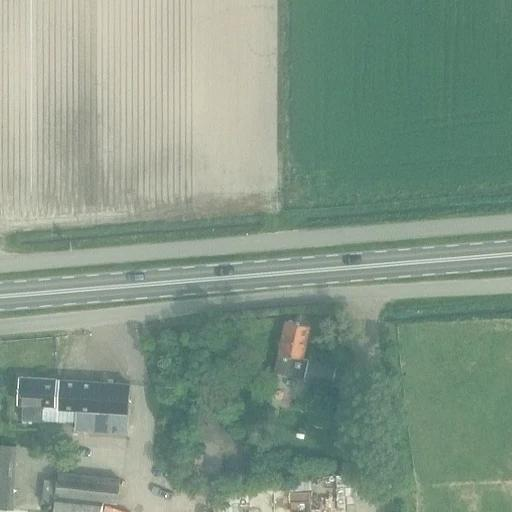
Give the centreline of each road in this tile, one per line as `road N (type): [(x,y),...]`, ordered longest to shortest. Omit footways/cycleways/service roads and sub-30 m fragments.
road 1 (primary): [(0,301),(511,256)]
road 2 (unclassified): [(0,329),(511,287)]
road 3 (unclassified): [(0,268),(511,234)]
road 4 (unknown): [(143,317),(138,511)]
